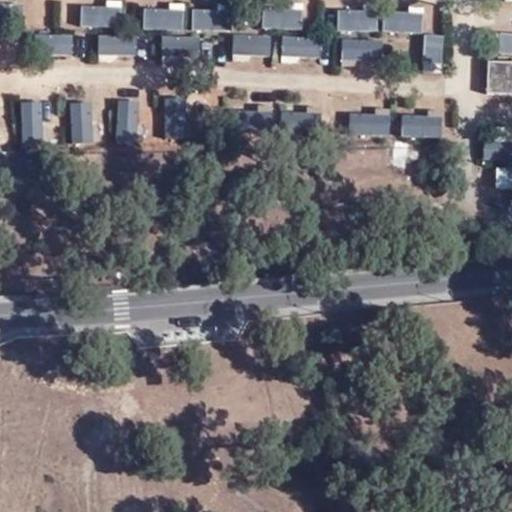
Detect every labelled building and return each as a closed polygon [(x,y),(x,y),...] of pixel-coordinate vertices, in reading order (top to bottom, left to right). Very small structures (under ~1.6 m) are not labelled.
[(125,0),(100,0),(78,1),(78,29),(117,28),(127,28),(125,0)] [(511,10),(511,0),(477,0),(478,10),(511,10)] [(0,25),(22,26),(23,2),(0,1),(0,25)] [(185,1),(137,2),(138,30),(177,29),(187,29),(185,1)] [(239,2),(192,4),(192,32),(231,31),(241,31),(239,2)] [(308,2),(260,3),(261,32),(300,31),(310,30),(308,2)] [(432,3),(385,4),(386,33),(425,32),(434,31),(432,3)] [(380,4),(333,5),(333,33),(372,33),(382,32),(380,4)] [(511,60),(511,28),(485,28),(487,61),(511,60)] [(78,33),(31,34),(32,62),(71,61),(80,61),(78,33)] [(141,34),(94,35),(94,63),(133,62),(143,62),(141,34)] [(10,36),(0,35),(0,64),(2,64),(12,64),(10,36)] [(329,35),(281,36),(282,65),(321,64),(331,63),(329,35)] [(208,36),(161,37),(162,66),(201,65),(211,64),(208,36)] [(271,36),(224,37),(225,65),(264,64),(273,64),(271,36)] [(449,36),(394,37),(395,68),(434,67),(449,70),(449,36)] [(385,38),(338,39),(338,67),(377,66),(387,66),(385,38)] [(511,70),(490,70),(488,101),(511,101),(511,70)] [(211,97),(164,98),(163,140),(196,140),(211,139),(211,97)] [(98,98),(51,99),(50,142),(83,141),(98,141),(98,98)] [(149,98),(102,99),(101,141),(134,141),(150,140),(149,98)] [(47,99),(0,99),(0,142),(32,142),(47,141),(47,99)] [(395,102),(340,103),(341,134),(380,133),(395,136),(395,102)] [(444,102),(401,104),(401,135),(429,134),(445,136),(444,102)] [(335,103),(280,104),(280,135),(319,134),(335,137),(335,103)] [(276,104),(221,105),(221,135),(260,135),(276,137),(276,104)] [(511,165),(511,127),(488,128),(490,166),(511,165)] [(511,210),(511,171),(490,173),(492,211),(511,210)]
